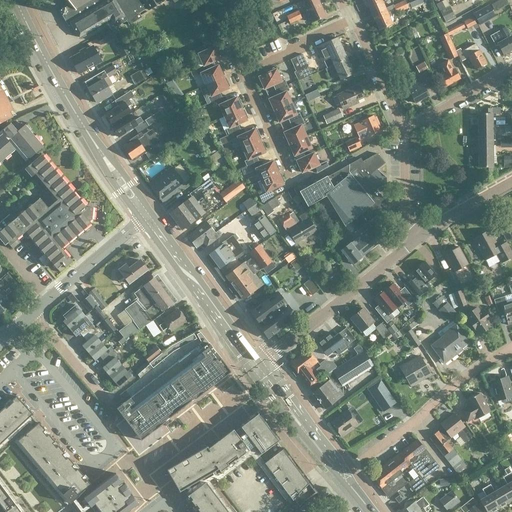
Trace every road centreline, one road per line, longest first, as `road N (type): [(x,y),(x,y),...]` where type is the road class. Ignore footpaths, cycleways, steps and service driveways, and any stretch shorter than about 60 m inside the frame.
road 1 (primary): [(146,216),(72,109),(15,0)]
road 2 (residential): [(341,475),(511,348)]
road 3 (tertiary): [(256,368),(420,237)]
road 4 (primary): [(256,368),(146,216)]
road 5 (residential): [(37,307),(146,216)]
road 6 (primary): [(341,475),(256,368)]
road 7 (residential): [(37,307),(116,418)]
road 8 (residential): [(404,130),(511,69)]
road 9 (residential): [(404,130),(352,20)]
road 10 (residential): [(243,73),(352,20)]
